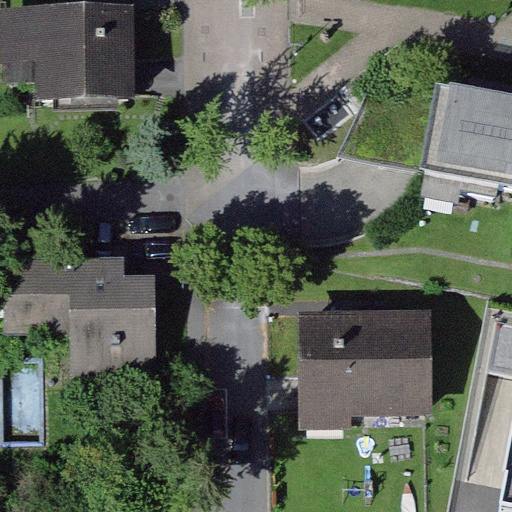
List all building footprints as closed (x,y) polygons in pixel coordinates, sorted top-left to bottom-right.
[(145,20),(24,25),(26,77),(70,75),(72,109),(149,106),(145,20)] [(511,82),(464,74),(441,200),(511,213),(511,82)] [(120,262),(0,265),(0,341),(65,340),(67,405),(153,402),(149,284),(121,285),(120,262)] [(435,319),(304,321),(305,436),(356,436),(356,422),(436,421),(435,319)] [(511,511),(511,453),(500,511),(511,511)]
